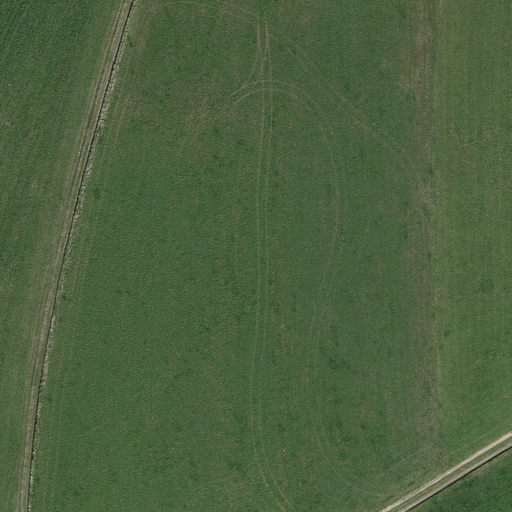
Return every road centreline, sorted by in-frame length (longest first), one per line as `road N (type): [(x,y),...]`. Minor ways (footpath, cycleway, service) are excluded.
road 1 (track): [(121,0),(74,149),(14,511)]
road 2 (track): [(389,511),(511,434)]
